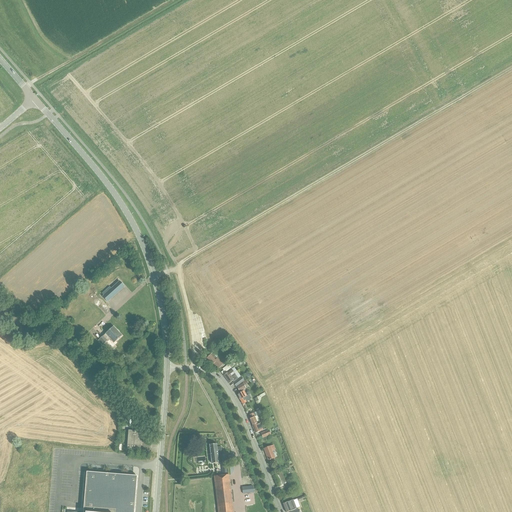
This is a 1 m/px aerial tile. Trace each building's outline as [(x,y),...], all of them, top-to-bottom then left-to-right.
[(108,302),(125,287),(119,281),(111,288),(110,287),(102,294),(104,295),(102,296),(108,302)] [(122,336),(114,327),(106,334),(103,336),(103,337),(100,340),(104,344),(107,341),(108,342),(110,339),(114,343),(122,336)] [(213,353),(207,358),(213,365),(213,364),(218,369),(223,364),(220,360),(219,361),(217,358),(215,355),(219,352),(216,350),(213,353)] [(221,372),(223,374),(238,364),(236,361),(229,366),(228,365),(223,369),(224,370),(221,372)] [(230,370),(223,375),(229,383),(233,380),(234,382),(238,378),(241,376),(234,368),(232,370),(232,369),(230,370)] [(241,377),(234,383),(236,386),(244,381),(241,377)] [(249,395),(247,396),(244,391),(237,395),(243,404),(251,400),(250,399),(251,399),(249,395)] [(250,415),(249,415),(250,418),(251,417),(251,418),(250,419),(252,425),(260,422),(257,415),(261,414),(260,411),(250,415)] [(260,422),(252,425),(256,433),(266,429),(265,424),(261,426),(260,422)] [(127,449),(140,450),(142,431),(128,430),(127,449)] [(261,433),(263,438),(271,435),(269,430),(261,433)] [(217,451),(222,450),(222,447),(217,447),(217,444),(210,445),(212,464),(219,463),(217,451)] [(272,451),(275,450),(273,445),(264,449),(269,461),(275,458),(272,451)] [(273,475),(278,487),(286,483),(281,471),(273,475)] [(134,511),(137,476),(87,472),(83,511),(79,511),(80,511),(79,511),(68,511),(67,511),(134,511)] [(215,476),(218,511),(232,511),(229,475),(215,476)] [(291,501),(283,504),(286,511),(288,511),(297,509),(294,500),(291,501)]
